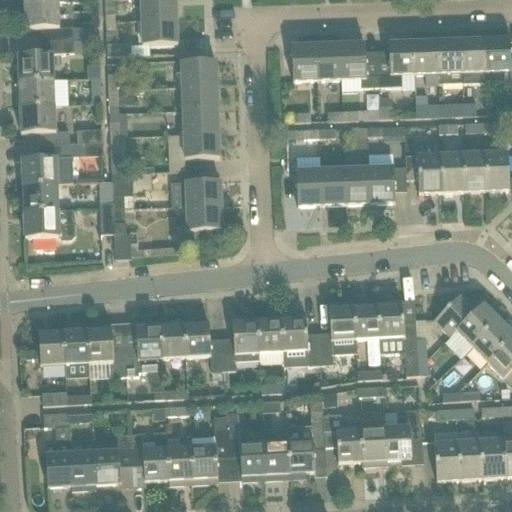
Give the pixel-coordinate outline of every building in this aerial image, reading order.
[(176,24),(175,0),(169,0),(141,1),(142,25),(176,24)] [(115,26),(114,3),(105,3),(106,27),(115,26)] [(59,32),(58,5),(24,6),(25,33),(41,33),(41,45),(74,44),(73,32),(59,32)] [(177,49),(176,24),(142,25),(143,50),(177,49)] [(115,26),(106,27),(107,61),(131,60),(131,47),(116,48),(115,26)] [(509,43),(484,44),(486,77),(486,88),(511,86),(511,62),(510,63),(509,43)] [(53,85),(52,58),(74,57),(74,44),(41,45),(42,58),(18,59),(19,86),(53,85)] [(484,44),(461,45),(462,77),(462,89),(486,88),(486,77),(484,44)] [(462,77),(461,45),(437,46),(438,78),(439,90),(449,89),(449,78),(462,77)] [(389,79),(377,79),(378,93),(401,92),(401,79),(414,79),(413,46),(388,47),(389,79)] [(437,46),(413,46),(414,79),(426,79),(427,90),(439,90),(438,78),(437,46)] [(364,48),(340,49),(341,84),(361,83),(361,93),(378,93),(377,79),(366,80),(364,48)] [(317,85),(341,84),(340,49),(316,50),(317,85)] [(291,51),(292,85),(317,85),(316,50),(291,51)] [(181,66),(181,91),(216,90),(216,65),(181,66)] [(108,94),(117,94),(116,77),(108,78),(108,94)] [(102,108),(100,82),(91,82),(92,109),(102,108)] [(19,86),(20,112),(54,111),(53,85),(19,86)] [(217,114),(216,90),(181,91),(182,115),(217,114)] [(117,94),(108,94),(109,110),(117,109),(117,94)] [(464,121),(463,108),(450,109),(440,109),(440,122),(464,121)] [(475,108),(463,108),(464,121),(475,120),(475,108)] [(415,109),(415,123),(440,122),(440,109),(415,109)] [(379,110),(379,114),(379,123),(391,123),(391,110),(379,110)] [(55,137),(54,111),(20,112),(21,138),(37,137),(37,150),(69,149),(69,136),(55,137)] [(182,115),(183,139),(218,138),(217,114),(182,115)] [(379,114),(342,116),(343,125),(379,123),(379,114)] [(343,125),(342,116),(327,116),(327,126),(343,125)] [(294,126),(310,125),(310,117),(294,118),(294,126)] [(110,141),(120,141),(120,126),(110,126),(110,141)] [(483,127),(483,137),(503,136),(502,126),(483,127)] [(465,128),(466,138),(483,137),(483,127),(465,128)] [(438,129),(420,130),(421,139),(439,139),(438,129)] [(438,129),(439,139),(458,138),(457,129),(438,129)] [(367,132),(368,141),(404,140),(404,131),(367,132)] [(351,133),(351,141),(368,141),(367,132),(351,133)] [(319,135),(320,144),(336,143),(336,134),(319,135)] [(288,136),(288,145),(320,144),(319,135),(288,136)] [(219,162),(218,138),(183,139),(184,164),(219,162)] [(126,141),(120,141),(110,141),(112,179),(127,178),(126,141)] [(57,188),(72,187),(70,161),(84,160),(84,149),(69,149),(37,150),(38,162),(22,163),(23,189),(57,188)] [(509,195),(507,157),(484,158),(486,196),(509,195)] [(440,159),(441,197),(463,196),(462,158),(440,159)] [(463,196),(486,196),(484,158),(462,158),(463,196)] [(418,198),(441,197),(440,159),(417,160),(418,198)] [(393,172),(368,173),(370,208),(394,207),(393,172)] [(368,173),(344,174),(346,209),(370,208),(368,173)] [(344,174),(321,175),(322,210),(346,209),(344,174)] [(322,210),(321,175),(296,176),(297,210),(322,210)] [(131,178),(127,178),(112,179),(112,186),(113,213),(125,212),(124,199),(132,199),(131,178)] [(221,210),(220,185),(185,187),(186,211),(221,210)] [(113,213),(112,186),(99,186),(100,213),(113,213)] [(58,215),(57,188),(23,189),(24,216),(58,215)] [(222,235),(221,210),(186,211),(187,236),(222,235)] [(114,226),(125,225),(125,212),(113,213),(114,226)] [(114,239),(114,226),(113,213),(100,213),(101,239),(114,239)] [(58,215),(24,216),(25,242),(59,241),(63,245),(71,244),(75,240),(74,215),(58,215)] [(114,226),(114,239),(126,238),(125,225),(114,226)] [(455,336),(483,308),(476,314),(461,298),(432,325),(449,342),(455,336)] [(337,313),(329,313),(330,337),(318,338),(320,370),(333,369),(332,359),(355,358),(354,346),(352,312),(352,306),(336,307),(337,313)] [(499,324),(483,308),(455,336),(470,352),(499,324)] [(416,349),(415,324),(403,325),(402,309),(377,310),(379,345),(380,344),(381,359),(404,357),(417,356),(416,349)] [(352,312),(354,346),(379,345),(377,310),(352,312)] [(320,370),(318,338),(306,339),(305,317),(289,317),(289,323),(281,324),(283,358),(307,357),(308,371),(320,370)] [(283,358),(281,324),(257,325),(259,359),(261,359),(283,358)] [(415,324),(416,349),(424,349),(423,324),(415,324)] [(511,342),(511,337),(499,324),(470,352),(486,368),(511,342)] [(233,343),(221,344),(223,377),(236,376),(236,366),(259,365),(259,359),(257,325),(232,326),(233,343)] [(136,348),(124,349),(126,382),(139,381),(139,377),(163,376),(162,365),(160,331),(160,326),(144,327),(145,331),(135,332),(136,348)] [(208,328),(184,329),(186,363),(210,362),(211,378),(223,377),(221,344),(209,344),(208,328)] [(160,331),(162,365),(186,363),(184,329),(160,331)] [(86,335),(88,367),(113,366),(114,383),(126,382),(124,349),(112,350),(112,333),(86,335)] [(86,335),(63,336),(65,369),(88,367),(86,335)] [(38,338),(40,370),(65,369),(63,336),(38,338)] [(511,342),(486,368),(502,384),(503,383),(511,392),(511,342)] [(417,356),(418,382),(426,381),(425,353),(424,349),(416,349),(417,356)] [(357,385),(381,384),(380,374),(356,375),(357,385)] [(285,397),(285,388),(260,389),(260,398),(285,397)] [(357,393),(358,402),(382,401),(381,391),(357,393)] [(188,402),(187,393),(163,395),(163,404),(188,402)] [(460,396),(461,405),(480,404),(480,395),(460,396)] [(67,409),(67,400),(67,396),(41,398),(42,411),(67,409)] [(442,397),(443,406),(461,405),(460,396),(442,397)] [(67,400),(67,409),(90,408),(90,398),(67,400)] [(280,417),(280,405),(262,406),(262,417),(280,417)] [(165,412),(165,421),(190,419),(189,410),(165,412)] [(511,410),(499,411),(499,421),(511,419),(511,410)] [(481,412),(482,422),(499,421),(499,411),(481,412)] [(165,421),(165,412),(153,413),(154,424),(165,423),(165,421)] [(455,414),(455,423),(474,422),(474,412),(455,414)] [(398,432),(384,433),(386,470),(387,470),(387,465),(411,463),(410,447),(421,446),(420,414),(397,415),(398,432)] [(436,415),(437,425),(455,423),(455,414),(436,415)] [(91,424),(91,416),(68,417),(68,425),(91,424)] [(43,432),(69,430),(68,425),(68,417),(43,419),(43,432)] [(342,419),(322,420),(324,452),(337,451),(338,468),(361,466),(359,434),(361,434),(360,427),(342,428),(342,419)] [(324,452),(322,420),(310,421),(310,430),(287,431),(288,446),(289,478),(290,483),(305,482),(305,477),(314,476),(313,453),(324,452)] [(216,466),(228,465),(226,434),(226,421),(214,421),(214,435),(213,435),(214,450),(192,452),(191,452),(193,489),(218,487),(216,466)] [(239,433),(226,434),(228,465),(240,464),(241,486),(257,485),(257,480),(265,480),(263,447),(263,441),(240,442),(239,433)] [(362,471),(386,470),(384,433),(361,434),(359,434),(361,466),(362,471)] [(144,486),(168,485),(166,453),(168,453),(167,436),(154,437),(155,446),(143,447),(142,438),(129,439),(131,471),(143,470),(144,486)] [(95,456),(93,457),(95,489),(120,488),(119,471),(131,471),(129,439),(117,440),(117,449),(94,450),(95,456)] [(181,452),(168,453),(166,453),(168,485),(168,490),(193,489),(191,452),(192,452),(191,441),(180,442),(181,452)] [(503,482),(511,481),(511,443),(501,444),(503,482)] [(479,445),(481,483),(503,482),(501,444),(479,445)] [(70,458),(69,445),(45,447),(45,459),(47,492),(72,491),(70,458)] [(459,485),(481,483),(479,445),(457,447),(459,485)] [(281,478),(289,478),(288,446),(263,447),(265,480),(265,485),(281,484),(281,478)] [(459,485),(457,447),(434,448),(436,486),(459,485)] [(88,490),(95,489),(93,457),(70,458),(72,491),(72,496),(88,495),(88,490)]
